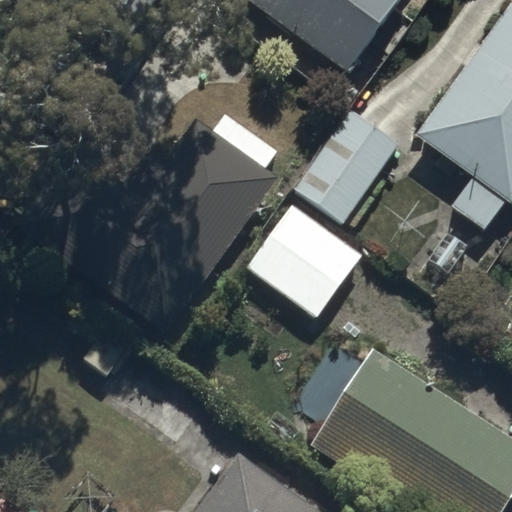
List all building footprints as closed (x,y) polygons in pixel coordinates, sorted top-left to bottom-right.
[(244,0),(351,75),(404,0),(244,0)] [(511,21),(420,144),(511,211),(511,209),(511,21)] [(293,197),(339,231),(400,148),(354,114),(293,197)] [(60,166),(14,230),(169,340),(280,185),(202,129),(137,221),(60,166)] [(249,273),(320,323),(362,263),(292,213),(249,273)] [(185,343),(168,367),(202,390),(217,368),(223,373),(235,356),(207,336),(196,351),(185,343)] [(315,451),(409,511),(511,511),(511,439),(379,353),(315,451)] [(312,511),(238,459),(199,511),(312,511)]
